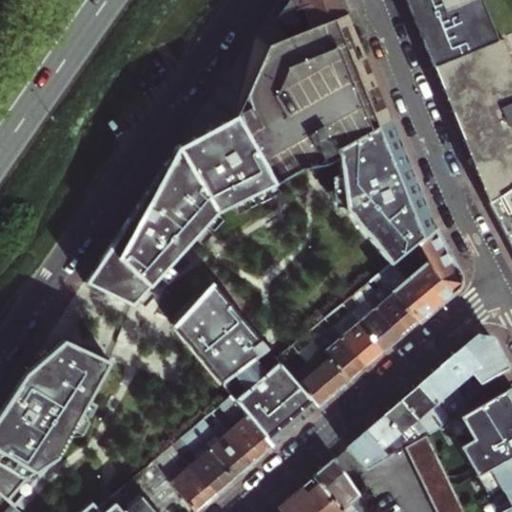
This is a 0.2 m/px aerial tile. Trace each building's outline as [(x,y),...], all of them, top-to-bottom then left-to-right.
[(279,0),(264,23),(255,35),(267,44),(347,12),(341,0),(279,0)] [(405,0),(433,68),(499,42),(481,0),(405,0)] [(252,91),(231,107),(274,182),(289,173),(323,160),(339,158),(337,148),(389,122),(390,121),(351,22),(347,12),(267,44),(255,35),(253,64),(252,91)] [(499,42),(433,68),(437,77),(486,196),(487,200),(490,204),(511,188),(511,62),(503,40),(499,42)] [(231,107),(176,149),(217,214),(273,183),(274,182),(231,107)] [(389,122),(337,148),(339,158),(346,207),(392,263),(434,230),(424,206),(389,122)] [(217,214),(176,149),(140,200),(125,222),(172,261),(217,214)] [(511,188),(490,204),(511,246),(511,188)] [(87,275),(82,283),(129,305),(172,261),(125,222),(87,275)] [(392,263),(377,275),(416,321),(434,306),(455,288),(458,274),(434,230),(392,263)] [(360,289),(368,299),(399,336),(407,330),(416,321),(377,275),(372,279),(380,289),(376,292),(368,283),(360,289)] [(211,281),(166,320),(220,384),(266,346),(211,281)] [(343,304),(351,313),(382,351),(388,346),(399,336),(368,299),(360,305),(352,296),(343,304)] [(336,325),(333,328),(365,365),(374,358),(382,351),(351,313),(340,322),(338,319),(334,323),(336,325)] [(329,323),(312,338),(348,380),(356,373),(365,365),(333,328),(329,323)] [(478,335),(420,385),(450,420),(472,408),(463,393),(481,383),(490,397),(511,385),(511,384),(511,375),(511,374),(493,338),(485,337),(478,335)] [(323,382),(325,387),(331,394),(337,389),(348,380),(312,338),(311,337),(296,350),(303,359),(323,382)] [(108,361),(62,340),(23,373),(5,401),(0,408),(0,447),(42,473),(56,457),(108,361)] [(266,346),(220,384),(230,396),(271,444),(284,433),(306,414),(316,406),(288,373),(266,346)] [(303,359),(288,373),(316,406),(317,407),(324,401),(331,394),(325,387),(323,382),(303,359)] [(411,392),(402,401),(416,418),(414,420),(416,422),(427,434),(445,423),(450,420),(420,385),(411,392)] [(490,397),(472,408),(450,420),(445,423),(463,455),(446,463),(462,492),(478,483),(486,496),(511,482),(511,387),(511,385),(490,397)] [(240,449),(251,463),(261,455),(272,446),(271,444),(230,396),(220,405),(237,425),(230,431),(243,446),(240,449)] [(393,408),(383,416),(400,436),(416,422),(414,420),(416,418),(402,401),(393,408)] [(374,425),(365,432),(381,450),(400,436),(383,416),(374,425)] [(191,429),(234,478),(243,470),(251,463),(240,449),(243,446),(230,431),(219,419),(212,425),(205,417),(191,429)] [(204,479),(216,493),(226,485),(234,478),(191,429),(180,438),(190,451),(181,459),(201,482),(204,479)] [(355,441),(347,448),(365,470),(387,457),(381,450),(365,432),(355,441)] [(456,511),(418,439),(399,450),(430,511),(456,511)] [(152,461),(195,511),(205,503),(216,493),(204,479),(201,482),(181,459),(170,446),(152,461)] [(42,473),(0,447),(0,496),(5,501),(13,507),(42,473)] [(347,448),(334,458),(349,480),(365,470),(347,448)] [(313,477),(318,483),(343,511),(364,511),(369,508),(349,480),(334,458),(322,469),(313,477)] [(127,482),(155,511),(193,511),(195,511),(152,461),(127,482)] [(110,496),(122,511),(155,511),(127,482),(110,496)] [(511,511),(511,482),(486,496),(494,511),(511,511)] [(303,486),(290,496),(303,511),(343,511),(318,483),(313,488),(308,492),(303,486)] [(122,511),(110,496),(94,508),(90,503),(78,511),(122,511)] [(303,511),(290,496),(278,507),(281,511),(303,511)]
